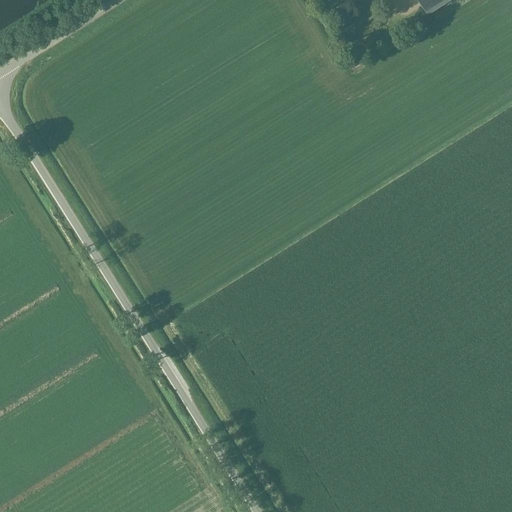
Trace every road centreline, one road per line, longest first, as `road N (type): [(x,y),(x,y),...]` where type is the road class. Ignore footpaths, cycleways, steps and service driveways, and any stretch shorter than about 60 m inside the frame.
road 1 (unclassified): [(256,511),(0,106)]
road 2 (unclassified): [(0,72),(114,0)]
